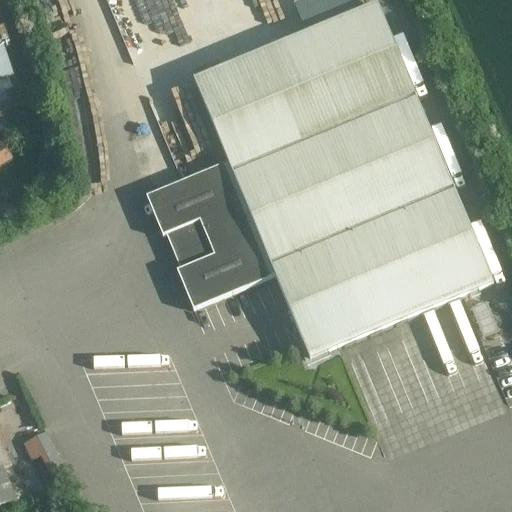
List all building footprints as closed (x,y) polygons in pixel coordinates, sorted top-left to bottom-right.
[(154,26),(188,9),(183,0),(153,0),(144,5),(154,26)] [(185,0),(189,16),(252,0),(185,0)] [(194,314),(266,284),(276,280),(311,364),(493,288),(378,9),(194,85),(229,168),(148,202),(164,240),(171,237),(186,273),(178,276),(194,314)] [(0,83),(10,80),(15,79),(0,35),(0,83)] [(10,80),(0,83),(0,93),(13,90),(10,80)] [(2,144),(0,144),(0,168),(13,161),(2,144)] [(220,168),(216,158),(206,162),(210,172),(220,168)] [(24,447),(30,460),(32,464),(46,458),(55,477),(51,479),(55,487),(69,480),(66,475),(46,436),(24,447)] [(10,468),(0,447),(0,511),(17,504),(2,472),(10,468)]
